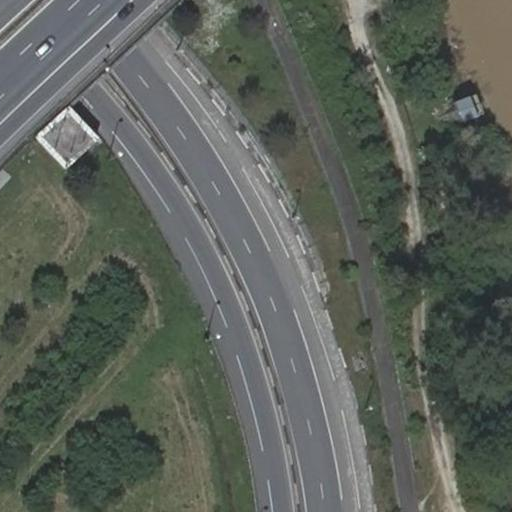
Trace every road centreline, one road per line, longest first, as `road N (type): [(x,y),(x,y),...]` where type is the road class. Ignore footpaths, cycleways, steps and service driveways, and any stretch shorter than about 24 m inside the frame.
road 1 (trunk): [(13,0),(103,100),(213,260),(244,337),(284,511)]
road 2 (motorway): [(325,511),(315,438),(283,322),(246,238),(137,68),(75,0)]
road 3 (track): [(350,0),(401,157),(418,246),(426,381),(454,511)]
road 4 (trunk): [(0,84),(94,0)]
